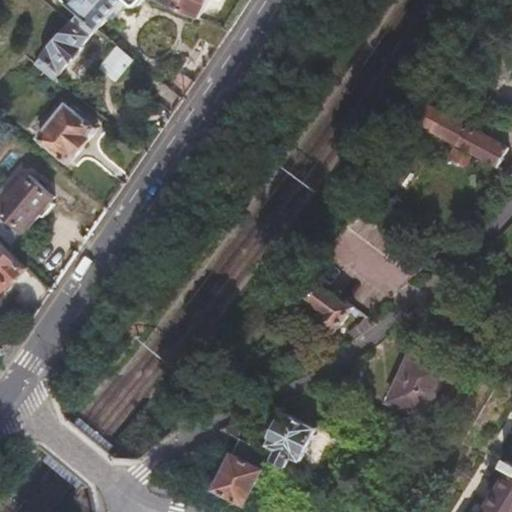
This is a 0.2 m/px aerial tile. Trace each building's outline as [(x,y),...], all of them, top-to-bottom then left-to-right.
[(62,0),(80,15),(92,0),(62,0)] [(92,0),(80,15),(101,32),(111,21),(117,25),(132,9),(135,11),(142,8),(145,0),(92,0)] [(160,3),(196,17),(199,19),(206,0),(160,0),(160,1),(160,3)] [(496,19),(485,13),(481,20),(492,25),(496,19)] [(37,65),(57,82),(101,32),(80,15),(37,65)] [(199,19),(196,17),(190,34),(215,44),(225,29),(199,19)] [(492,25),(481,20),(474,32),(484,37),(492,25)] [(119,86),(138,64),(121,50),(102,71),(119,86)] [(157,104),(169,114),(179,99),(154,78),(140,97),(150,106),(157,104)] [(66,102),(37,136),(67,162),(96,129),(66,102)] [(415,123),(500,166),(510,146),(427,105),(415,123)] [(23,172),(0,205),(0,209),(28,228),(40,210),(44,213),(54,198),(50,196),(53,192),(23,172)] [(29,269),(0,240),(0,294),(12,282),(14,284),(29,269)] [(313,276),(296,299),(304,305),(309,300),(327,314),(321,322),(337,334),(356,310),(313,276)] [(418,355),(396,399),(435,417),(456,374),(418,355)] [(318,428),(283,413),(269,445),(280,450),(276,459),(289,465),(293,456),(304,460),(318,428)] [(274,458),(242,441),(216,489),(248,505),(274,458)] [(511,511),(511,465),(506,463),(503,468),(508,470),(484,511),(511,511)]
